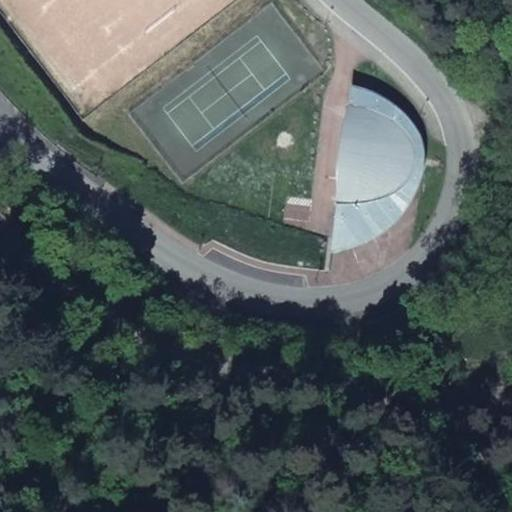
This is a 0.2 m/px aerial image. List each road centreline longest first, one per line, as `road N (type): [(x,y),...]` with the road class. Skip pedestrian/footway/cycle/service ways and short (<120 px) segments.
road 1 (secondary): [(0,140),(220,289),(297,302),(360,296),(432,255),(471,170),(455,88),(370,0)]
road 2 (unclassified): [(511,390),(403,398),(251,372),(108,322),(0,220)]
